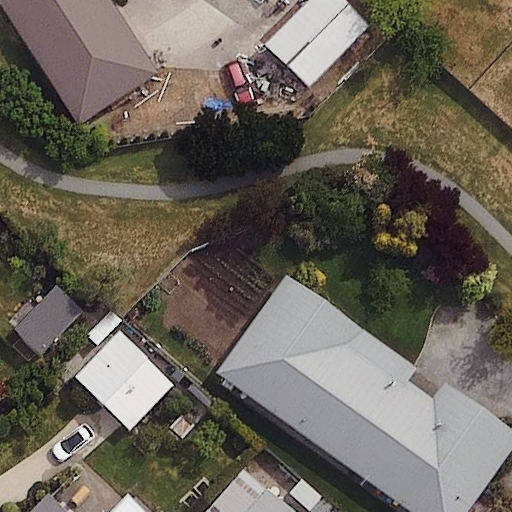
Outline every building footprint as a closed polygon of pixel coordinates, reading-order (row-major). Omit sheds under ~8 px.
[(109,0),(0,0),(0,5),(78,131),(160,80),(109,0)] [(335,0),(317,0),(267,54),(311,94),(369,31),(335,0)] [(511,438),(287,276),(214,376),(401,511),(468,511),(511,452),(511,438)] [(62,287),(20,331),(52,362),(94,319),(62,287)] [(122,332),(72,381),(135,446),(185,397),(122,332)] [(285,511),(303,490),(266,461),(227,511),(285,511)] [(68,511),(51,496),(36,511),(68,511)]
